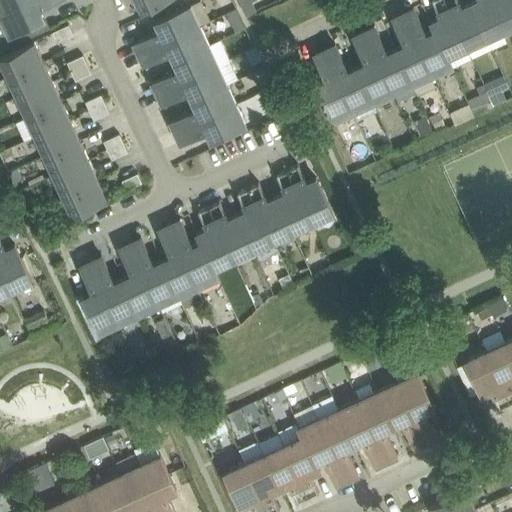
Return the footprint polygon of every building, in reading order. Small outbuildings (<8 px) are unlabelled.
[(0,0),(0,10),(1,12),(25,0),(0,0)] [(25,0),(1,12),(10,32),(45,16),(40,6),(53,0),(25,0)] [(137,0),(142,8),(159,0),(137,0)] [(247,13),(257,8),(253,0),(251,0),(242,4),(247,13)] [(451,53),(468,45),(446,0),(433,0),(441,15),(432,19),(452,64),(456,62),(451,53)] [(446,0),(468,45),(487,36),(471,1),(462,5),(459,0),(446,0)] [(507,27),(494,0),(473,0),(471,1),(487,36),(507,27)] [(511,0),(494,0),(507,27),(511,24),(511,0)] [(134,41),(138,51),(202,22),(193,2),(174,11),(156,19),(161,29),(134,41)] [(241,16),(237,6),(227,11),(231,20),(241,16)] [(452,64),(432,19),(431,20),(435,28),(427,32),(414,6),(404,10),(433,72),(452,64)] [(413,82),(433,72),(404,10),(393,15),(405,42),(397,46),(413,82)] [(211,42),(202,22),(138,51),(144,62),(171,50),(175,58),(211,42)] [(69,23),(54,30),(58,39),(73,32),(69,23)] [(393,91),(413,82),(397,46),(387,50),(375,24),(364,29),(393,91)] [(373,100),(393,91),(364,29),(354,34),(366,60),(357,65),(373,100)] [(211,40),(229,78),(238,74),(220,36),(211,40)] [(0,56),(8,74),(44,58),(35,38),(0,54),(0,56)] [(152,80),(157,90),(220,62),(211,42),(175,58),(179,68),(152,80)] [(353,109),(373,100),(357,65),(348,68),(336,42),(325,47),(353,109)] [(256,45),(255,45),(246,49),(252,63),(261,58),(262,58),(256,45)] [(333,118),(352,110),(353,109),(325,47),(315,52),(327,78),(317,83),(333,118)] [(68,60),(72,69),(88,62),(84,53),(68,60)] [(44,58),(8,74),(18,94),(53,78),(44,58)] [(92,71),(88,62),(72,69),(76,78),(92,71)] [(229,82),(220,62),(157,90),(162,102),(189,89),(193,98),(229,82)] [(490,94),(503,88),(497,76),(484,82),(490,94)] [(53,78),(18,94),(27,114),(62,98),(53,78)] [(170,119),(176,132),(238,104),(229,82),(193,98),(197,107),(170,119)] [(474,112),(495,103),(490,94),(484,82),(476,85),(479,93),(468,98),(474,112)] [(86,100),(90,109),(106,102),(102,93),(86,100)] [(62,98),(27,114),(36,134),(71,117),(62,98)] [(110,110),(106,102),(90,109),(94,117),(110,110)] [(238,104),(176,132),(180,141),(207,128),(211,138),(247,122),(238,104)] [(457,107),(450,110),(455,122),(462,119),(457,107)] [(440,110),(430,115),(436,128),(446,124),(440,110)] [(433,128),(426,113),(414,119),(421,134),(433,128)] [(45,154),(81,137),(71,117),(36,134),(45,154)] [(105,139),(109,148),(124,141),(120,132),(105,139)] [(81,137),(45,154),(54,173),(90,157),(81,137)] [(128,150),(124,141),(109,148),(113,157),(128,150)] [(388,153),(394,150),(392,144),(385,147),(388,153)] [(90,157),(54,173),(63,193),(99,177),(90,157)] [(289,167),(314,220),(333,211),(317,176),(307,180),(299,162),(289,167)] [(9,170),(14,181),(23,177),(18,166),(9,170)] [(294,229),(314,220),(289,167),(277,172),(286,190),(278,194),(294,229)] [(138,171),(123,179),(127,187),(142,180),(138,171)] [(99,177),(63,193),(73,213),(108,197),(99,177)] [(275,238),(294,229),(278,194),(268,198),(259,180),(250,185),(275,238)] [(256,247),(275,238),(250,185),(238,190),(246,208),(239,212),(256,247)] [(256,247),(239,212),(229,216),(220,198),(211,203),(236,256),(256,247)] [(217,266),(236,256),(211,203),(199,208),(207,226),(200,230),(217,266)] [(220,273),(217,266),(200,230),(197,231),(202,239),(193,243),(181,217),(171,221),(200,282),(220,273)] [(180,292),(200,282),(171,221),(159,227),(172,253),(164,257),(180,292)] [(0,259),(13,287),(32,278),(16,242),(6,247),(0,234),(0,259)] [(160,301),(180,292),(164,257),(154,262),(141,235),(131,240),(160,301)] [(140,311),(160,301),(131,240),(120,245),(133,271),(124,276),(140,311)] [(120,320),(140,311),(124,276),(115,280),(102,253),(91,258),(120,320)] [(100,329),(120,320),(91,258),(81,263),(93,290),(84,294),(100,329)] [(0,292),(13,287),(0,259),(0,292)] [(307,262),(298,266),(301,271),(309,267),(307,262)] [(289,272),(279,277),(284,286),(293,282),(289,272)] [(256,304),(262,301),(264,300),(264,299),(259,290),(251,294),(256,304)] [(490,305),(478,310),(482,318),(493,312),(490,305)] [(25,317),(29,327),(32,333),(55,322),(52,315),(49,317),(44,308),(25,317)] [(165,316),(156,320),(163,336),(172,332),(165,316)] [(0,349),(12,344),(7,331),(0,334),(0,349)] [(387,347),(391,356),(408,348),(404,339),(387,347)] [(486,348),(510,402),(511,400),(511,353),(505,339),(486,348)] [(159,353),(155,343),(146,347),(151,357),(159,353)] [(361,351),(369,369),(385,362),(377,344),(361,351)] [(500,406),(510,402),(486,348),(466,358),(482,393),(492,388),(500,406)] [(395,371),(399,378),(428,440),(437,436),(425,409),(435,405),(419,369),(417,369),(414,362),(395,371)] [(416,446),(428,440),(399,378),(379,387),(395,423),(404,419),(416,446)] [(298,388),(295,381),(284,386),(287,393),(298,388)] [(359,397),(388,459),(398,454),(386,427),(395,423),(379,387),(359,397)] [(282,390),(271,396),(275,405),(287,399),(282,390)] [(377,464),(388,459),(359,397),(339,406),(355,441),(364,437),(377,464)] [(248,422),(241,406),(231,411),(239,426),(248,422)] [(347,445),(355,441),(339,406),(319,415),(348,477),(359,472),(347,445)] [(338,482),(348,477),(319,415),(299,424),(303,433),(320,468),(321,468),(317,459),(325,455),(338,482)] [(204,439),(211,435),(206,423),(198,427),(204,439)] [(114,432),(106,435),(109,443),(117,440),(114,432)] [(311,472),(320,468),(303,433),(283,442),(308,495),(320,490),(311,472)] [(298,500),(308,495),(283,442),(265,451),(281,486),(290,482),(298,500)] [(265,451),(245,460),(268,511),(272,511),(280,508),(272,490),(281,486),(265,451)] [(161,452),(141,462),(164,511),(177,511),(168,492),(178,488),(161,452)] [(503,452),(490,458),(494,467),(507,461),(503,452)] [(268,511),(245,460),(243,461),(225,469),(241,505),(251,500),(256,511),(268,511)] [(121,471),(138,506),(146,502),(151,511),(164,511),(141,462),(121,471)] [(121,471),(102,480),(116,511),(129,511),(129,510),(138,506),(121,471)] [(116,511),(102,480),(82,489),(92,511),(116,511)] [(435,511),(463,511),(476,506),(467,486),(431,503),(435,511)] [(92,511),(82,489),(62,498),(68,511),(92,511)] [(68,511),(62,498),(43,507),(45,511),(68,511)]
